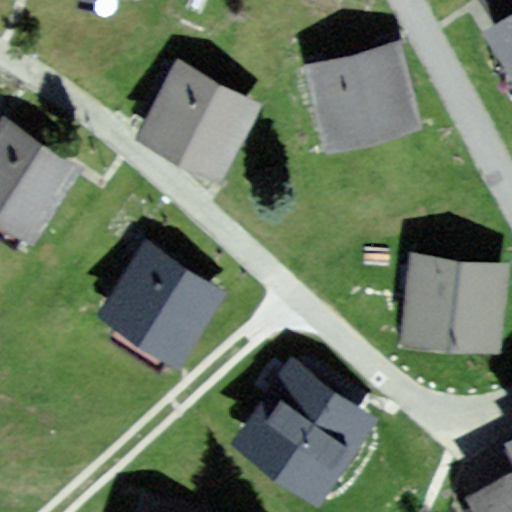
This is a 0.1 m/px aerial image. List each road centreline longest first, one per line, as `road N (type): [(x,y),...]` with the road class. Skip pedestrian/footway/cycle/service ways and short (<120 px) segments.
road 1 (residential): [(511,405),(467,420),(418,403),(130,142),(0,52)]
road 2 (track): [(293,292),(56,511)]
road 3 (residential): [(511,189),(410,0)]
